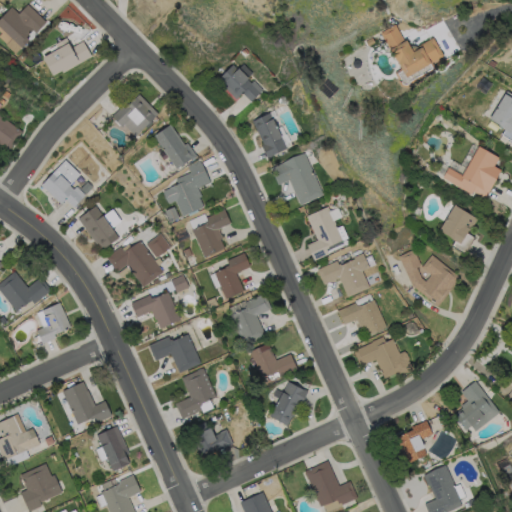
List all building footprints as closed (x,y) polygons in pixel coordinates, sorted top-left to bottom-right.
[(28,4),(47,22),(36,33),(33,30),(26,37),(29,40),(21,48),(0,27),(0,19),(12,7),(19,14),(28,4)] [(395,25),(404,41),(406,40),(412,50),(433,37),(444,56),(432,63),(436,69),(411,83),(411,86),(406,87),(401,86),(398,81),(399,80),(395,73),(401,69),(381,33),(395,25)] [(66,38),(72,48),(83,41),(91,56),(63,73),(62,71),(53,76),(43,58),(52,52),(50,49),(56,45),(55,44),(66,38)] [(375,42),(368,46),(365,41),(372,38),(375,42)] [(249,52),(244,56),(241,53),(245,48),(249,52)] [(43,59),(37,62),(34,57),(40,54),(43,59)] [(233,65),(251,83),(254,81),(262,90),(251,101),(242,93),(236,99),(225,88),(227,86),(219,78),(233,65)] [(511,98),(511,129),(510,133),(501,127),(501,126),(489,119),(505,94),(511,98)] [(139,95),(158,114),(135,136),(124,125),(122,127),(111,117),(123,105),(126,108),(139,95)] [(287,149),(267,158),(260,144),(263,142),(253,121),(269,113),(287,149)] [(0,115),(22,131),(8,151),(0,145),(0,115)] [(170,124),(184,145),(187,143),(197,157),(191,161),(190,160),(176,169),(154,136),(170,124)] [(501,170),(485,198),(473,191),(471,194),(443,178),(449,168),(462,176),(479,146),(499,158),(494,166),(501,170)] [(304,153),(323,195),(300,205),(289,180),(278,185),(271,168),(304,153)] [(70,186),(74,189),(76,187),(85,195),(74,207),(65,199),(61,204),(41,185),(65,160),(80,174),(70,186)] [(200,161),(200,163),(201,163),(210,182),(198,187),(201,196),(199,197),(203,207),(182,216),(176,201),(169,204),(163,191),(170,188),(178,184),(176,179),(190,173),(188,167),(200,161)] [(112,173),(108,177),(102,170),(106,166),(112,173)] [(477,219),(471,230),(469,229),(460,244),(451,239),(451,238),(439,231),(454,205),(477,219)] [(118,237),(103,249),(99,243),(97,244),(78,219),(95,206),(118,237)] [(328,254),(314,261),(307,245),(317,240),(307,216),(328,206),(337,228),(342,241),(328,247),(329,248),(326,249),(328,254)] [(179,218),(170,222),(165,211),(174,207),(179,218)] [(224,248),(204,257),(192,230),(206,224),(205,222),(208,221),(206,218),(224,209),(230,223),(218,229),(222,238),(220,239),(224,248)] [(103,217),(109,226),(120,219),(114,210),(103,217)] [(170,247),(156,258),(146,244),(160,233),(170,247)] [(140,241),(163,272),(143,287),(126,265),(117,272),(106,257),(120,247),(124,252),(125,251),(126,251),(140,241)] [(192,255),(187,257),(184,251),(189,248),(192,255)] [(421,278),(426,282),(431,275),(422,268),(432,255),(459,277),(450,289),(451,289),(438,306),(412,285),(399,257),(413,250),(421,265),(416,267),(421,278)] [(244,291),(226,299),(214,273),(225,268),(225,267),(229,265),(227,261),(244,253),(250,267),(236,273),(244,291)] [(362,253),(369,267),(361,271),(369,287),(348,297),(339,277),(324,285),(317,270),(337,261),(339,266),(354,259),(354,258),(362,253)] [(0,282),(15,271),(28,288),(41,277),(51,290),(34,304),(31,301),(29,302),(16,311),(0,291),(0,282)] [(167,278),(154,284),(152,281),(165,275),(167,278)] [(188,287),(176,293),(171,280),(183,275),(188,287)] [(168,292),(180,320),(160,328),(157,320),(155,321),(151,311),(137,317),(131,303),(150,295),(151,299),(154,297),(154,298),(168,292)] [(265,335),(243,344),(230,315),(245,309),(244,307),(246,306),(245,302),(264,293),(271,309),(256,316),(265,335)] [(217,305),(209,308),(206,301),(214,298),(217,305)] [(374,300),(386,327),(367,336),(363,327),(361,328),(356,319),(344,325),(337,311),(356,303),(357,306),(360,305),(361,306),(374,300)] [(56,338),(42,344),(36,330),(48,325),(44,317),(45,316),(43,310),(60,303),(71,328),(54,335),(56,338)] [(390,333),(399,354),(404,351),(412,368),(396,375),(395,373),(384,378),(375,359),(361,366),(353,351),(390,333)] [(188,334),(200,363),(179,373),(170,354),(155,361),(148,346),(169,337),(170,340),(172,340),(172,341),(188,334)] [(268,344),(276,360),(290,354),(297,369),(280,377),(277,371),(262,378),(250,352),(268,344)] [(201,410),(182,419),(175,404),(190,397),(181,378),(203,368),(216,397),(201,404),(202,406),(200,407),(201,410)] [(83,381),(95,406),(104,401),(111,415),(95,423),(93,419),(91,420),(90,418),(78,424),(62,392),(83,381)] [(308,391),(302,403),(300,401),(294,413),(295,413),(293,417),(292,416),(287,425),(270,416),(288,381),(308,391)] [(499,412),(475,431),(471,426),(466,430),(454,415),(463,408),(461,406),(467,401),(461,392),(475,381),(499,412)] [(0,422),(13,416),(21,433),(32,428),(40,444),(27,450),(27,449),(4,460),(0,451),(0,438),(2,437),(0,432),(0,422)] [(208,421),(214,435),(226,429),(233,444),(217,451),(216,448),(200,455),(189,430),(208,421)] [(426,453),(407,462),(400,447),(405,445),(401,436),(415,429),(414,426),(425,421),(431,434),(420,438),(424,447),(423,447),(426,453)] [(129,463),(113,471),(96,435),(117,426),(129,452),(125,454),(129,463)] [(327,460),(339,486),(350,481),(357,498),(340,506),(337,499),(320,507),(304,471),(327,460)] [(45,463),(51,476),(54,475),(62,492),(40,502),(41,506),(29,511),(20,493),(27,490),(20,475),(45,463)] [(445,465),(461,499),(459,500),(461,506),(447,511),(427,511),(424,504),(435,499),(429,484),(427,485),(423,475),(445,465)] [(134,511),(109,511),(100,492),(119,483),(118,481),(133,475),(140,492),(128,497),(134,511)] [(244,511),(240,503),(263,492),(271,511),(244,511)] [(476,504),(465,508),(464,504),(468,502),(468,501),(473,499),(476,504)]
